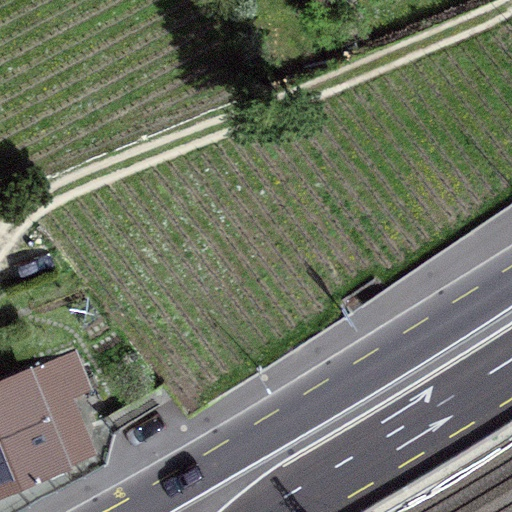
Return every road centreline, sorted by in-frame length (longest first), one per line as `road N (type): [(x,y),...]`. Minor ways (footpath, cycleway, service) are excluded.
road 1 (primary): [(511,281),(131,511)]
road 2 (primary): [(268,511),(511,359)]
